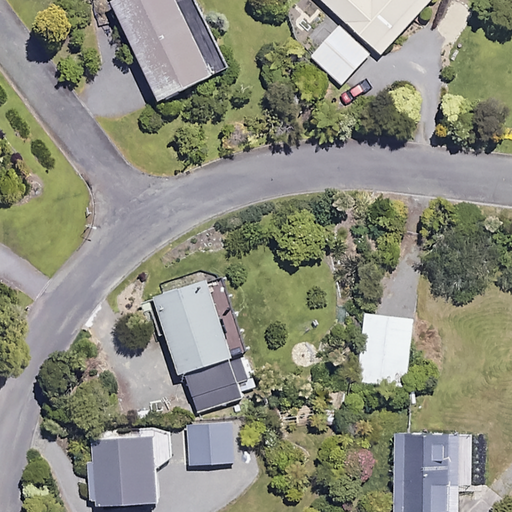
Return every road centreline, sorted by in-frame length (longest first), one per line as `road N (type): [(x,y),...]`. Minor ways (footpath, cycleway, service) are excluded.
road 1 (residential): [(511,176),(366,164),(286,169),(205,188),(144,221)]
road 2 (residential): [(144,221),(85,280),(42,339),(16,402),(0,492)]
road 3 (residential): [(144,221),(0,31)]
